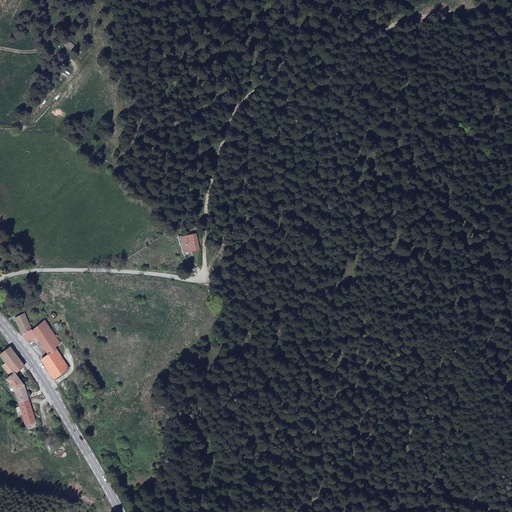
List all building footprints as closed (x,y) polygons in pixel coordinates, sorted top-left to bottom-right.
[(195,236),(181,239),(184,252),(192,251),(192,252),(198,250),(195,236)] [(39,305),(35,306),(27,310),(32,324),(44,320),(39,305)] [(22,336),(31,330),(23,315),(14,319),(22,336)] [(59,345),(44,321),(31,331),(31,330),(22,336),(26,340),(28,343),(35,338),(46,356),(40,361),(43,365),(53,380),(68,370),(54,348),(59,345)] [(18,371),(23,367),(9,347),(0,353),(0,356),(4,363),(13,374),(14,373),(18,371)] [(13,374),(4,363),(1,366),(6,373),(7,375),(9,377),(13,374)] [(14,392),(19,409),(30,405),(23,386),(14,373),(13,374),(9,377),(5,380),(14,392)] [(25,427),(36,423),(30,405),(19,409),(25,427)]
